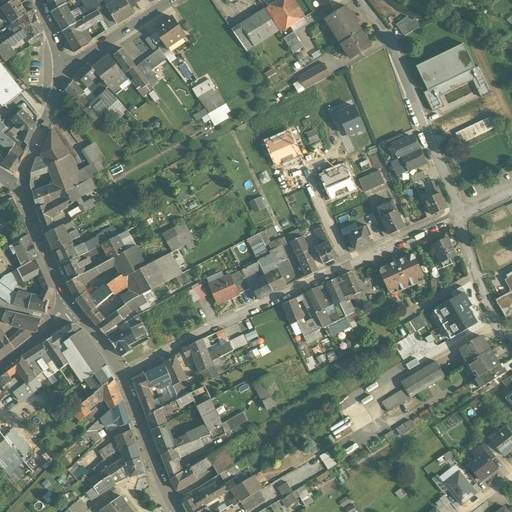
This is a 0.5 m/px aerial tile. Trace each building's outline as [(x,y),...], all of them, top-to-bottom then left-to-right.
[(19,0),(13,0),(1,8),(11,24),(19,20),(27,14),(21,5),(22,5),(19,0)] [(48,0),(51,12),(65,5),(73,0),(48,0)] [(82,0),(84,3),(87,8),(91,15),(98,11),(102,9),(100,7),(96,0),(82,0)] [(125,0),(120,0),(107,8),(117,24),(134,13),(130,8),(125,0)] [(125,0),(130,8),(137,4),(136,4),(133,0),(125,0)] [(292,0),(281,0),(266,10),(281,34),(304,19),(292,0)] [(323,7),(314,12),(317,17),(332,8),(329,3),(323,7)] [(74,20),(65,5),(51,12),(62,32),(76,24),(74,20)] [(102,9),(98,11),(103,20),(102,20),(104,22),(106,27),(108,30),(117,24),(107,8),(106,7),(102,9)] [(345,7),(325,19),(325,20),(328,18),(331,23),(328,24),(338,40),(340,38),(343,42),(340,44),(341,45),(361,32),(356,24),(359,22),(353,13),(350,14),(345,7)] [(87,8),(76,14),(78,18),(74,20),(76,24),(91,15),(87,8)] [(27,14),(19,20),(21,26),(23,31),(38,21),(33,10),(27,14)] [(264,10),(232,31),(246,52),(278,31),(264,10)] [(76,24),(62,32),(75,53),(89,45),(88,43),(91,41),(85,31),(102,20),(103,20),(98,11),(91,15),(76,24)] [(407,17),(396,26),(404,37),(421,27),(415,19),(411,22),(407,17)] [(172,18),(155,29),(162,40),(168,48),(185,36),(172,18)] [(13,38),(17,43),(26,38),(27,42),(42,33),(38,21),(23,31),(13,38)] [(21,26),(8,35),(11,39),(13,38),(23,31),(21,26)] [(361,32),(341,45),(344,44),(347,48),(346,52),(350,59),(360,52),(361,53),(369,48),(370,45),(361,32)] [(293,33),(283,39),(293,54),(303,48),(293,33)] [(17,43),(13,38),(11,39),(5,43),(11,48),(17,43)] [(168,48),(162,40),(155,45),(160,50),(163,54),(169,50),(168,48)] [(11,48),(5,43),(2,45),(0,46),(0,55),(3,59),(14,51),(11,48)] [(482,100),(493,95),(479,67),(475,69),(464,45),(417,67),(428,92),(424,94),(433,112),(444,107),(439,97),(473,81),(482,100)] [(136,67),(122,49),(114,56),(127,73),(129,71),(141,86),(143,89),(149,84),(136,67)] [(152,73),(150,75),(148,72),(166,59),(163,54),(160,50),(136,67),(149,84),(151,87),(158,82),(152,73)] [(14,51),(3,59),(5,62),(17,55),(14,51)] [(109,56),(93,69),(110,90),(115,86),(119,86),(128,79),(109,56)] [(324,62),(298,77),(305,90),(332,75),(324,62)] [(102,80),(88,64),(82,70),(91,81),(92,81),(96,78),(99,82),(102,80)] [(22,93),(0,65),(0,102),(4,107),(22,93)] [(91,81),(82,70),(76,75),(85,86),(91,81)] [(274,70),(265,75),(268,79),(277,74),(274,70)] [(96,78),(92,81),(93,83),(97,88),(101,84),(103,82),(102,80),(99,82),(96,78)] [(210,80),(193,91),(198,99),(215,89),(210,80)] [(85,86),(83,88),(85,90),(87,88),(91,93),(97,88),(93,83),(92,81),(91,81),(85,86)] [(81,90),(73,82),(65,90),(76,101),(75,102),(95,123),(119,100),(107,88),(106,89),(102,93),(96,99),(90,106),(84,99),(86,97),(87,96),(81,90)] [(106,89),(101,84),(97,88),(102,93),(106,89)] [(149,84),(143,89),(141,86),(136,90),(142,98),(153,90),(151,87),(149,84)] [(83,88),(81,90),(87,96),(86,97),(84,99),(90,106),(96,99),(91,93),(87,88),(85,90),(83,88)] [(102,93),(97,88),(91,93),(96,99),(102,93)] [(215,89),(198,99),(209,114),(225,105),(215,89)] [(337,112),(340,120),(347,136),(365,129),(354,104),(337,112)] [(329,110),(334,123),(340,120),(337,112),(335,108),(329,110)] [(36,125),(22,110),(12,120),(17,125),(16,125),(21,131),(18,135),(22,140),(28,145),(36,125)] [(206,110),(192,117),(195,122),(209,114),(206,110)] [(6,127),(2,132),(7,138),(8,138),(11,135),(12,133),(10,132),(8,129),(6,127)] [(296,130),(290,133),(295,143),(300,141),(296,130)] [(51,131),(41,154),(44,158),(49,165),(62,160),(68,155),(51,131)] [(294,158),(300,156),(295,143),(290,133),(278,138),(289,162),(295,160),(294,158)] [(14,146),(25,152),(28,145),(22,140),(18,135),(14,138),(11,141),(15,144),(14,146)] [(401,135),(387,141),(390,147),(393,146),(404,141),(401,135)] [(404,141),(393,146),(399,159),(399,160),(420,150),(417,143),(415,143),(412,137),(404,141)] [(7,138),(1,144),(10,152),(14,146),(15,144),(11,141),(8,138),(7,138)] [(283,165),(289,162),(278,138),(266,143),(271,153),(277,166),(282,164),(283,165)] [(103,158),(95,143),(84,149),(92,164),(99,160),(103,158)] [(271,153),(266,143),(261,145),(266,156),(271,153)] [(10,152),(2,164),(16,173),(25,152),(14,146),(10,152)] [(420,150),(399,160),(399,159),(390,163),(397,177),(426,164),(420,150)] [(92,164),(80,172),(68,155),(62,160),(73,189),(99,175),(92,164)] [(44,158),(40,159),(41,170),(49,168),(49,165),(44,158)] [(40,159),(36,159),(34,162),(31,171),(35,171),(41,170),(40,159)] [(62,160),(49,165),(49,168),(55,183),(56,186),(60,195),(73,189),(62,160)] [(107,171),(99,160),(92,164),(99,175),(107,171)] [(344,195),(355,190),(351,179),(345,167),(339,169),(339,168),(333,170),(344,195)] [(332,200),(344,195),(333,170),(327,173),(327,174),(321,177),(327,189),(332,200)] [(380,172),(359,180),(364,193),(385,184),(380,172)] [(423,172),(411,177),(414,184),(425,178),(423,172)] [(351,179),(355,190),(361,188),(356,177),(351,179)] [(434,181),(429,183),(434,196),(439,194),(434,181)] [(53,187),(32,194),(36,208),(60,197),(60,195),(56,186),(53,187)] [(73,189),(60,195),(61,198),(66,207),(72,220),(78,216),(85,212),(81,206),(73,189)] [(332,200),(327,189),(321,192),(326,203),(332,200)] [(434,196),(425,201),(432,216),(447,209),(440,194),(434,196)] [(249,202),(254,213),(267,206),(262,195),(249,202)] [(61,198),(47,206),(46,205),(36,209),(38,214),(46,234),(54,230),(55,230),(50,219),(56,216),(55,213),(66,207),(61,198)] [(393,201),(377,208),(389,235),(405,228),(398,211),(397,211),(393,201)] [(87,203),(81,206),(85,212),(91,209),(87,203)] [(411,217),(407,206),(401,208),(406,219),(411,217)] [(85,212),(78,216),(81,223),(89,219),(85,212)] [(192,241),(182,224),(164,234),(174,251),(185,245),(192,241)] [(55,230),(54,230),(46,234),(45,235),(53,251),(56,249),(71,242),(80,237),(76,231),(68,235),(63,226),(55,230)] [(367,227),(348,235),(349,236),(356,251),(370,244),(368,238),(371,236),(367,227)] [(323,228),(316,231),(320,241),(323,240),(325,246),(330,244),(323,228)] [(27,229),(17,235),(20,240),(28,235),(29,234),(27,229)] [(309,252),(301,237),(302,237),(298,230),(288,234),(292,242),(291,242),(298,257),(309,252)] [(75,258),(72,259),(62,263),(71,281),(87,273),(84,267),(90,264),(90,263),(95,260),(94,258),(106,252),(122,244),(123,245),(132,240),(127,231),(123,233),(118,236),(108,242),(102,245),(83,253),(75,258)] [(71,242),(56,249),(62,263),(72,259),(75,258),(83,253),(102,245),(108,242),(103,233),(97,236),(98,238),(85,245),(75,249),(71,242)] [(259,234),(247,241),(250,247),(264,245),(259,234)] [(20,240),(12,246),(23,267),(32,262),(38,258),(28,235),(20,240)] [(356,251),(349,236),(343,238),(350,254),(356,251)] [(447,239),(433,246),(441,263),(452,258),(455,256),(447,239)] [(132,240),(123,245),(122,244),(106,252),(110,260),(112,259),(135,247),(132,240)] [(192,241),(185,245),(189,250),(195,247),(192,241)] [(277,242),(269,245),(272,251),(279,248),(283,246),(280,241),(277,242)] [(325,246),(316,250),(318,256),(319,255),(324,265),(336,259),(330,244),(325,246)] [(146,266),(135,247),(112,259),(122,276),(123,278),(146,266)] [(272,251),(269,253),(275,264),(285,261),(279,248),(272,251)] [(267,251),(255,257),(258,262),(270,256),(267,251)] [(14,272),(3,252),(0,253),(0,273),(3,277),(12,273),(14,272)] [(309,252),(298,257),(307,277),(318,272),(309,252)] [(169,254),(155,261),(163,276),(177,268),(169,254)] [(270,256),(258,262),(262,270),(262,271),(274,265),(270,256)] [(415,257),(412,256),(397,263),(408,288),(418,284),(416,280),(423,277),(415,257)] [(38,258),(32,262),(38,274),(45,290),(51,293),(53,290),(53,288),(52,287),(39,258),(38,258)] [(452,258),(441,263),(435,265),(438,271),(455,263),(452,258)] [(146,266),(123,278),(128,286),(131,292),(135,298),(136,299),(143,295),(147,293),(151,291),(167,283),(163,276),(155,261),(146,266)] [(285,261),(275,264),(276,266),(286,286),(295,282),(285,261)] [(23,267),(17,270),(24,282),(29,279),(32,277),(38,274),(32,262),(23,267)] [(258,262),(241,271),(244,278),(262,270),(258,262)] [(397,263),(382,269),(381,273),(389,292),(397,289),(398,293),(408,288),(397,263)] [(71,281),(67,283),(76,301),(87,292),(82,285),(99,273),(99,275),(106,271),(108,270),(104,264),(87,273),(71,281)] [(286,286),(276,266),(271,269),(273,273),(265,277),(273,293),(286,286)] [(177,268),(163,276),(167,283),(181,275),(177,268)] [(24,282),(17,270),(14,272),(12,273),(18,285),(24,282)] [(208,281),(222,275),(220,271),(207,277),(208,281)] [(12,273),(3,277),(4,278),(0,282),(0,297),(6,301),(13,292),(18,285),(12,273)] [(351,273),(335,280),(341,294),(343,299),(352,295),(353,297),(360,294),(360,293),(351,273)] [(122,276),(107,285),(113,294),(115,292),(116,293),(128,286),(123,278),(122,276)] [(231,276),(209,286),(217,304),(226,301),(225,301),(231,298),(232,300),(240,296),(239,295),(234,283),(231,276)] [(265,277),(250,284),(252,288),(249,289),(249,290),(255,301),(273,293),(265,277)] [(248,280),(245,281),(244,278),(241,280),(246,291),(249,290),(249,289),(252,288),(250,284),(248,280)] [(246,291),(241,280),(234,283),(239,295),(246,291)] [(341,294),(335,280),(327,284),(333,297),(341,294)] [(106,284),(91,296),(98,305),(113,294),(107,285),(106,284)] [(202,285),(192,290),(198,301),(207,296),(202,285)] [(451,293),(455,299),(464,294),(465,293),(462,287),(451,293)] [(327,308),(317,288),(307,293),(315,310),(317,312),(324,309),(327,308)] [(41,300),(24,296),(24,297),(21,308),(46,313),(48,301),(51,293),(45,290),(41,300)] [(198,301),(192,290),(188,293),(193,303),(198,301)] [(13,292),(6,301),(10,304),(14,306),(18,295),(13,292)] [(91,296),(87,292),(76,301),(87,315),(94,309),(98,305),(91,296)] [(131,292),(122,299),(120,301),(121,302),(119,304),(121,308),(135,298),(131,292)] [(360,294),(353,297),(356,303),(365,298),(362,292),(360,293),(360,294)] [(149,298),(147,293),(143,295),(148,303),(151,301),(149,298)] [(307,293),(301,296),(310,313),(315,310),(307,293)] [(343,299),(341,294),(333,297),(337,305),(340,304),(345,301),(343,299)] [(434,312),(450,339),(476,324),(467,308),(471,306),(464,294),(455,299),(434,312)] [(24,297),(18,295),(14,306),(21,308),(24,297)] [(121,308),(107,318),(108,319),(97,326),(103,334),(122,320),(129,312),(139,306),(139,307),(145,305),(148,303),(143,295),(136,299),(135,298),(121,308)] [(295,299),(283,305),(291,326),(303,320),(295,299)] [(346,304),(345,301),(340,304),(346,317),(354,314),(360,311),(358,307),(354,309),(350,302),(346,304)] [(338,308),(335,309),(338,315),(340,320),(346,317),(340,304),(337,305),(338,308)] [(145,305),(139,307),(143,313),(150,309),(151,309),(150,307),(147,309),(145,305)] [(335,309),(334,305),(327,308),(324,309),(329,320),(338,315),(335,309)] [(101,317),(94,309),(87,315),(97,326),(108,319),(107,318),(104,315),(103,315),(101,317)] [(329,320),(324,309),(317,312),(316,313),(318,317),(323,328),(324,329),(331,325),(329,320)] [(310,313),(309,313),(312,319),(318,317),(316,313),(317,312),(315,310),(310,313)] [(41,320),(13,314),(6,311),(3,318),(11,324),(36,333),(41,320)] [(354,314),(346,317),(349,323),(356,319),(354,314)] [(338,315),(329,320),(331,325),(340,320),(338,315)] [(420,316),(409,323),(415,333),(426,326),(420,316)] [(312,319),(298,326),(304,337),(318,331),(321,329),(323,328),(318,317),(312,319)] [(141,323),(109,340),(116,349),(122,356),(130,351),(126,345),(134,341),(134,340),(147,334),(141,323)] [(59,347),(52,337),(42,344),(47,353),(53,361),(54,361),(60,370),(70,364),(83,383),(91,378),(107,367),(103,358),(85,333),(74,325),(70,325),(58,333),(65,343),(69,350),(63,354),(59,347)] [(218,342),(227,339),(223,328),(214,331),(218,342)] [(318,331),(304,337),(306,344),(321,337),(319,333),(318,331)] [(65,343),(58,333),(52,337),(59,347),(65,343)] [(12,342),(10,343),(14,350),(27,340),(20,335),(12,342)] [(243,335),(229,342),(233,351),(248,344),(243,335)] [(462,349),(464,352),(461,354),(467,363),(489,350),(481,337),(462,349)] [(202,340),(189,346),(193,356),(197,367),(200,373),(208,369),(213,366),(211,363),(211,361),(209,356),(202,340)] [(8,341),(0,347),(0,360),(14,350),(10,343),(8,341)] [(69,350),(65,343),(59,347),(63,354),(69,350)] [(42,344),(21,357),(36,379),(44,373),(36,361),(42,357),(47,353),(42,344)] [(230,345),(209,356),(211,361),(211,363),(233,351),(230,345)] [(189,346),(182,350),(186,359),(193,356),(189,346)] [(499,365),(489,350),(467,363),(477,379),(499,365)] [(53,361),(47,353),(42,357),(48,365),(53,361)] [(175,356),(164,364),(164,365),(172,383),(173,387),(186,380),(175,356)] [(21,357),(12,363),(4,369),(9,377),(19,371),(24,378),(24,379),(28,384),(34,391),(41,385),(36,379),(21,357)] [(352,358),(342,364),(346,371),(357,365),(352,358)] [(406,366),(409,371),(419,365),(416,359),(406,366)] [(436,363),(401,384),(404,388),(410,399),(445,378),(436,363)] [(164,365),(145,374),(151,388),(154,387),(157,385),(160,390),(168,387),(167,386),(172,383),(164,365)] [(477,379),(475,380),(480,389),(494,380),(504,374),(499,365),(477,379)] [(213,366),(208,369),(213,380),(218,377),(213,366)] [(107,367),(91,378),(99,390),(113,378),(107,367)] [(9,377),(4,369),(0,372),(0,385),(2,388),(3,389),(6,386),(6,385),(11,382),(8,377),(9,377)] [(160,400),(153,402),(148,390),(151,388),(145,374),(132,380),(138,394),(147,416),(163,408),(160,400)] [(504,374),(494,380),(497,385),(501,383),(508,379),(505,374),(504,374)] [(254,385),(263,402),(271,397),(276,394),(279,393),(270,376),(254,385)] [(501,383),(511,393),(511,392),(511,376),(508,379),(501,383)] [(99,390),(73,412),(81,421),(86,417),(90,413),(88,410),(93,406),(94,402),(97,399),(101,405),(106,401),(111,409),(111,410),(122,401),(115,384),(113,378),(99,390)] [(186,380),(173,387),(178,398),(191,391),(186,380)] [(28,384),(15,394),(21,401),(26,398),(34,391),(28,384)] [(3,389),(2,388),(0,389),(0,398),(11,391),(6,385),(6,386),(3,389)] [(205,387),(191,393),(194,401),(197,407),(209,401),(211,400),(205,387)] [(404,388),(399,392),(399,393),(405,402),(410,399),(404,388)] [(191,393),(177,401),(176,401),(179,407),(180,409),(194,401),(191,393)] [(399,393),(393,397),(399,406),(405,402),(399,393)] [(281,403),(276,394),(271,397),(275,406),(281,403)] [(160,400),(163,408),(170,404),(167,397),(160,400)] [(271,397),(263,402),(267,412),(275,406),(271,397)] [(387,413),(399,406),(393,397),(381,404),(387,413)] [(122,401),(111,410),(111,409),(102,417),(100,419),(104,426),(118,421),(120,427),(129,424),(122,401)] [(170,404),(163,408),(165,413),(179,407),(176,401),(170,404)] [(209,401),(197,407),(206,426),(209,432),(221,425),(209,401)] [(163,408),(147,416),(152,431),(166,425),(164,418),(167,417),(165,413),(163,408)] [(102,417),(95,409),(90,413),(86,417),(93,425),(100,419),(102,417)] [(243,413),(223,424),(232,443),(252,431),(243,413)] [(93,425),(89,429),(89,430),(85,433),(89,437),(96,432),(104,426),(100,419),(93,425)] [(406,423),(395,429),(400,436),(410,430),(406,423)] [(232,443),(223,424),(221,425),(209,432),(210,435),(191,443),(176,449),(179,459),(202,447),(205,453),(208,457),(223,448),(232,443)] [(173,442),(166,425),(152,431),(161,455),(176,449),(191,443),(187,436),(174,441),(173,442)] [(206,426),(186,435),(187,436),(191,443),(210,435),(209,432),(206,426)] [(511,451),(511,433),(506,426),(500,430),(496,434),(490,438),(492,441),(501,453),(502,453),(505,457),(511,451)] [(0,457),(11,447),(0,431),(0,457)] [(131,431),(115,437),(115,438),(113,439),(114,441),(106,448),(111,455),(116,451),(120,448),(121,451),(121,452),(135,443),(131,431)] [(96,432),(89,437),(95,444),(97,442),(101,439),(96,432)] [(390,432),(384,436),(389,443),(394,440),(390,432)] [(496,458),(501,453),(492,441),(486,445),(496,458)] [(135,443),(121,452),(122,455),(117,458),(119,462),(100,474),(105,480),(110,476),(111,476),(114,474),(116,473),(126,466),(125,464),(140,459),(135,443)] [(486,445),(484,443),(479,447),(484,453),(484,452),(491,461),(496,458),(486,445)] [(11,447),(0,457),(0,467),(7,475),(18,466),(23,461),(11,447)] [(491,461),(484,452),(484,453),(479,447),(472,453),(476,459),(468,465),(476,474),(481,481),(497,469),(491,461)] [(111,455),(106,448),(99,453),(104,460),(111,455)] [(223,448),(208,457),(211,464),(217,476),(219,475),(228,470),(234,466),(223,448)] [(176,449),(161,455),(168,472),(175,467),(173,461),(179,459),(176,449)] [(320,461),(326,472),(337,465),(331,455),(320,461)] [(204,459),(190,468),(191,469),(194,476),(211,464),(208,457),(204,459)] [(140,459),(125,464),(126,466),(130,478),(144,473),(140,459)] [(244,460),(236,465),(239,470),(247,465),(244,460)] [(476,474),(468,465),(464,468),(471,478),(476,474)] [(18,466),(7,475),(15,485),(26,475),(18,466)] [(81,467),(72,476),(78,482),(88,474),(81,467)] [(168,472),(171,480),(179,475),(175,467),(168,472)] [(179,475),(171,480),(177,491),(196,480),(194,476),(191,469),(183,474),(182,473),(179,475)] [(228,470),(219,475),(224,481),(232,476),(228,470)] [(462,506),(477,494),(459,472),(444,483),(447,487),(449,489),(458,501),(462,506)] [(121,482),(116,473),(114,474),(111,476),(117,485),(121,482)] [(100,474),(89,481),(94,488),(105,480),(100,474)] [(246,474),(238,478),(241,484),(249,479),(246,474)] [(443,494),(449,489),(447,487),(444,483),(437,475),(432,480),(443,494)] [(105,480),(94,488),(100,496),(117,485),(111,476),(110,476),(105,480)] [(241,484),(232,490),(237,498),(240,503),(259,491),(261,490),(253,477),(249,479),(241,484)] [(238,478),(225,487),(228,492),(232,490),(241,484),(238,478)] [(287,483),(277,489),(283,498),(292,493),(287,483)] [(220,487),(219,485),(212,490),(217,498),(228,492),(225,487),(223,485),(220,487)] [(303,487),(296,491),(306,507),(313,502),(303,487)] [(94,488),(87,494),(92,501),(100,496),(94,488)] [(212,490),(206,493),(211,502),(217,498),(212,490)] [(259,491),(240,503),(245,511),(247,511),(265,501),(259,491)] [(206,493),(193,500),(199,509),(202,507),(211,502),(206,493)] [(131,511),(120,497),(101,511),(131,511)] [(237,498),(231,501),(235,506),(240,503),(237,498)] [(193,500),(192,499),(183,504),(187,511),(204,511),(202,507),(199,509),(193,500)] [(87,508),(80,500),(68,509),(70,511),(82,511),(87,508)]
